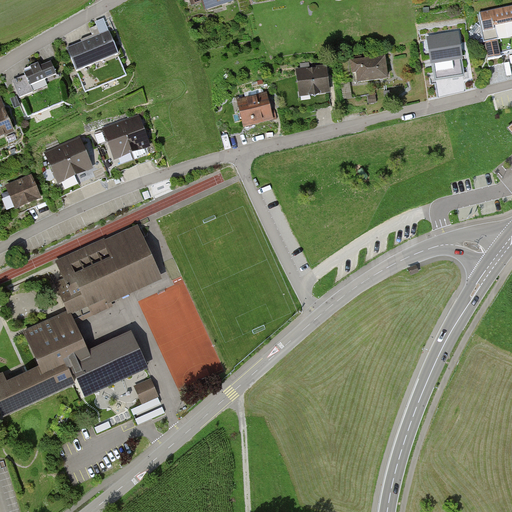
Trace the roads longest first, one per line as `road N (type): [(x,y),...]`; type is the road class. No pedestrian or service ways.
road 1 (residential): [(511,84),(172,172),(0,249)]
road 2 (tertiary): [(416,253),(340,298),(91,511)]
road 3 (secondary): [(387,511),(438,358)]
road 4 (residential): [(0,71),(118,0)]
road 5 (track): [(249,511),(241,409),(230,394)]
